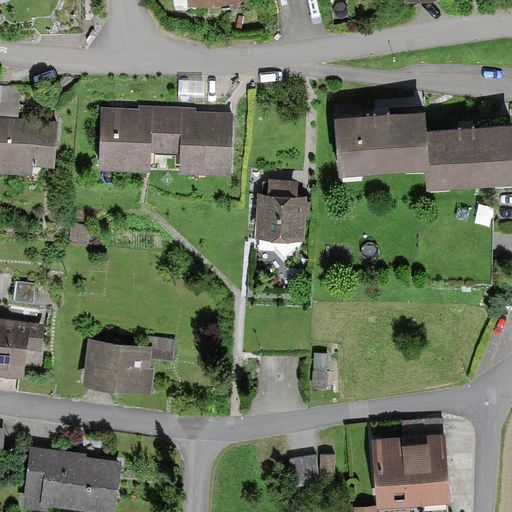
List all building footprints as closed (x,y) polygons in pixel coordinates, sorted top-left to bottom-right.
[(21,87),(0,85),(0,120),(19,122),(21,87)] [(229,114),(101,112),(101,163),(143,163),(143,144),(183,145),(183,165),(228,166),(229,114)] [(339,178),(428,172),(426,132),(424,113),(335,119),(339,178)] [(19,122),(0,120),(0,173),(33,176),(34,164),(53,165),(56,124),(19,122)] [(467,129),(426,132),(428,172),(430,191),(511,184),(511,137),(511,125),(467,129)] [(270,195),(258,194),(255,237),(306,240),(308,198),(298,197),(299,181),(271,179),(270,195)] [(22,324),(0,322),(0,365),(18,367),(22,324)] [(161,337),(159,362),(178,363),(179,338),(161,337)] [(146,349),(89,342),(85,379),(142,385),(146,349)] [(377,441),(380,511),(448,511),(448,504),(450,504),(447,437),(377,441)] [(32,448),(26,509),(44,511),(45,511),(46,507),(94,511),(116,511),(122,464),(85,459),(86,454),(32,448)] [(336,455),(323,454),(322,477),(334,478),(336,455)] [(317,455),(290,458),(292,482),(319,480),(317,455)]
